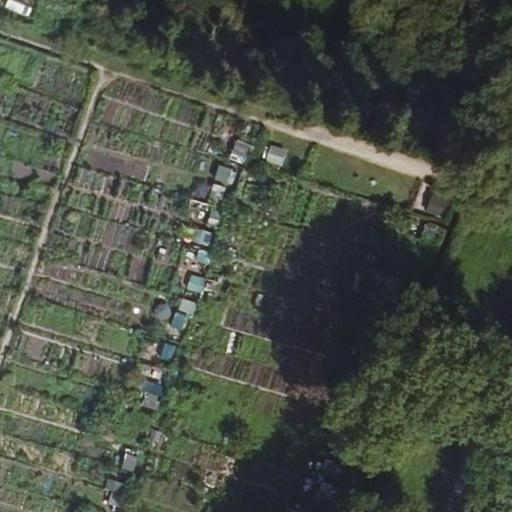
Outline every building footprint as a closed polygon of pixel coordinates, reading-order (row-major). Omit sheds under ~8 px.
[(231,158),(247,163),(253,145),(237,140),(231,158)] [(222,201),(234,170),(223,165),(211,196),(222,201)] [(432,193),(429,213),(448,216),(452,196),(432,193)] [(183,228),(181,240),(212,245),(214,232),(183,228)] [(172,329),(184,333),(194,302),(183,298),(172,329)]
